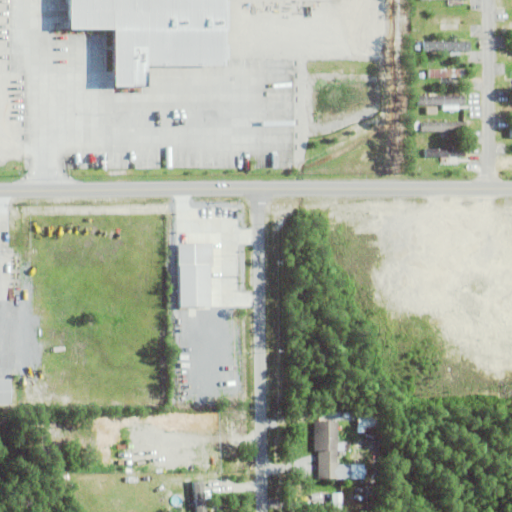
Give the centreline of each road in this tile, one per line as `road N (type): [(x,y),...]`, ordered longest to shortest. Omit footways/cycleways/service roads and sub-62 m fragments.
road 1 (tertiary): [(0,190),(511,184)]
road 2 (residential): [(259,189),(261,511)]
road 3 (residential): [(498,184),(498,0)]
